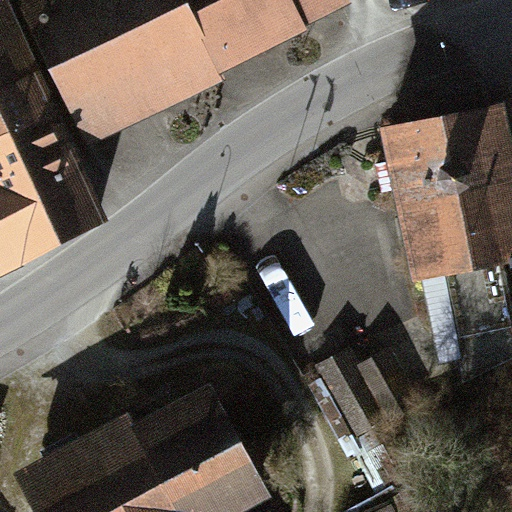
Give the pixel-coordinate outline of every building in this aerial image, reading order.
[(9,0),(0,0),(0,275),(114,222),(9,0)] [(25,0),(28,8),(94,152),(231,89),(359,16),(351,0),(25,0)] [(511,109),(509,97),(386,126),(422,279),(511,258),(511,109)] [(331,356),(355,426),(406,409),(383,339),(331,356)] [(217,373),(24,471),(44,511),(256,511),(282,499),(217,373)]
